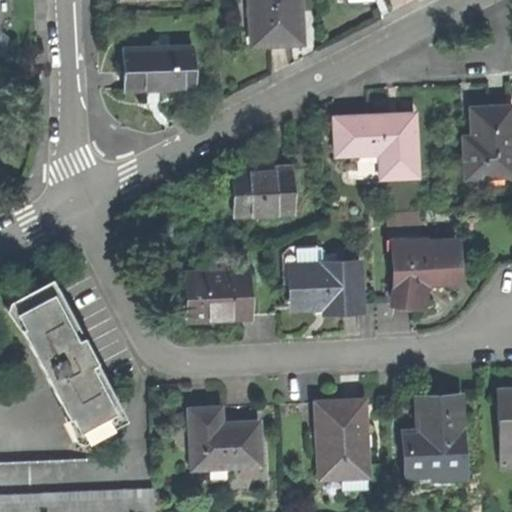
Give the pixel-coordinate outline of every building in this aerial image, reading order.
[(273,46),(292,45),(292,25),(299,25),(298,0),(254,0),(255,25),(252,25),(252,47),(273,46)] [(175,88),(193,87),(192,46),(123,50),(124,91),(175,88)] [(463,176),(511,173),(508,105),(481,105),(470,106),(471,142),(462,142),(463,176)] [(356,177),(415,175),(412,111),(350,115),(332,116),(333,155),(355,154),(356,177)] [(294,212),(292,168),(261,170),(261,167),(232,168),(232,184),(233,214),(294,212)] [(390,282),(388,301),(421,305),(425,281),(440,280),(456,279),(454,240),(420,241),(420,239),(406,239),(406,226),(416,226),(416,210),(389,212),(390,282)] [(281,283),(289,283),(290,308),(322,306),(322,312),(336,311),(359,310),(357,264),(327,265),(326,255),(280,256),(281,283)] [(186,317),(249,315),(247,270),(184,272),(185,291),(186,317)] [(83,434),(125,412),(69,308),(56,282),(12,306),(23,327),(21,329),(69,416),(72,415),(83,434)] [(511,438),(511,391),(495,392),(497,439),(511,438)] [(405,474),(462,472),(458,394),(433,395),(417,396),(418,429),(404,429),(405,474)] [(319,479),(366,476),(362,399),(332,401),(314,402),(319,479)] [(259,466),(262,466),(261,426),(223,426),(223,408),(204,409),(190,409),(191,467),(242,467),(242,478),(260,478),(259,466)] [(511,463),(511,438),(497,439),(498,464),(511,463)] [(0,462),(0,493),(153,487),(152,456),(0,462)] [(0,511),(154,511),(153,487),(0,493),(0,511)]
